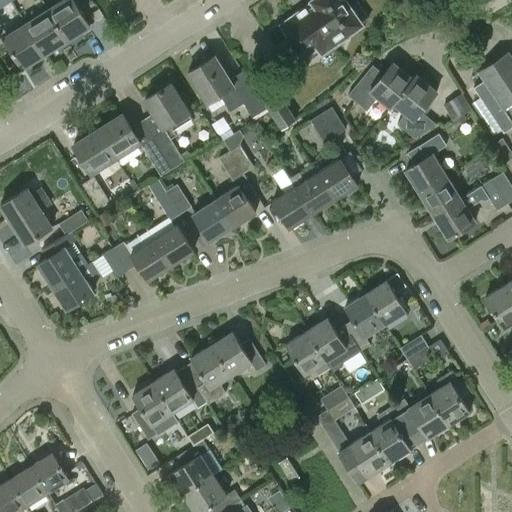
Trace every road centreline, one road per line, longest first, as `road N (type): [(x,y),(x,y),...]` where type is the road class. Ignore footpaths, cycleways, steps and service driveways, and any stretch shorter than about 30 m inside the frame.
road 1 (residential): [(511,417),(410,249),(388,240),(361,242),(52,363)]
road 2 (residential): [(0,144),(169,37)]
road 3 (residential): [(52,363),(146,511)]
road 4 (residential): [(511,420),(413,486),(430,511)]
